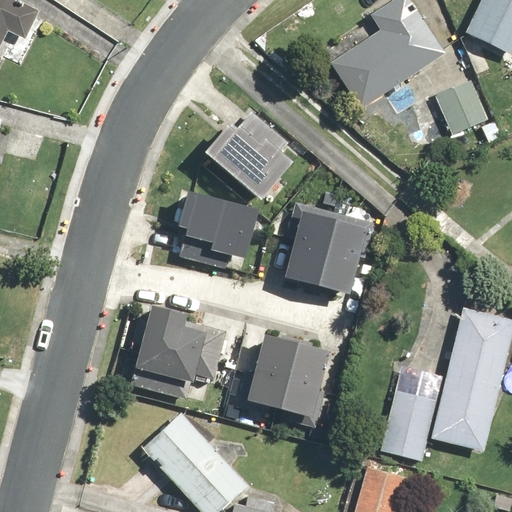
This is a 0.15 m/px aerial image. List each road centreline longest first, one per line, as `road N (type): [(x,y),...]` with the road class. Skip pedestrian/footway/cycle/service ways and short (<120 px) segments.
road 1 (residential): [(223,0),(171,49),(138,106),(87,261)]
road 2 (residential): [(87,261),(21,511)]
road 3 (residential): [(298,315),(87,261)]
